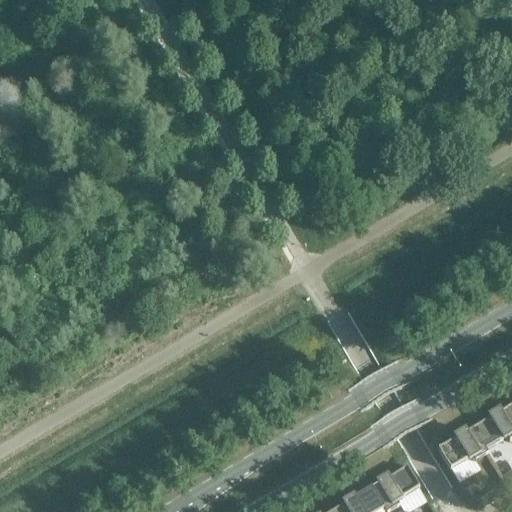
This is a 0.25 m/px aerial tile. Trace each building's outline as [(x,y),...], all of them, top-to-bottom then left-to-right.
[(511,441),(511,420),(506,411),(472,431),(487,456),(488,456),(485,452),(501,442),(503,445),(508,442),(509,443),(511,441)] [(487,456),(472,431),(437,452),(450,472),(467,462),(469,465),(474,462),(475,464),(487,456)] [(419,491),(407,470),(372,490),(384,511),(393,511),(399,508),(398,507),(403,504),(402,501),(419,491)] [(384,511),(372,490),(338,511),(383,511),(384,511),(383,511),(384,511)] [(479,501),(484,509),(501,499),(496,491),(479,501)]
